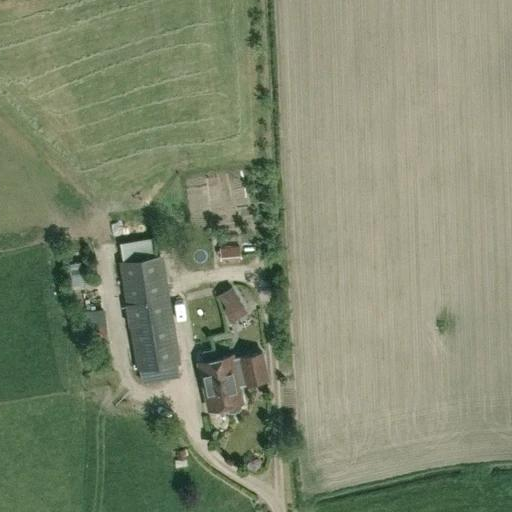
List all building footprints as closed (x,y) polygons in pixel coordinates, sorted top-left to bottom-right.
[(262,176),(233,175),(232,203),(219,203),(218,210),(261,212),(262,176)] [(239,245),(219,247),(220,259),(240,257),(239,245)] [(162,253),(118,260),(136,368),(180,361),(162,253)] [(215,291),(227,310),(244,299),(231,280),(215,291)] [(232,353),(216,356),(213,346),(202,348),(204,359),(198,360),(209,407),(242,400),(239,383),(268,377),(262,350),(233,356),(232,353)]
